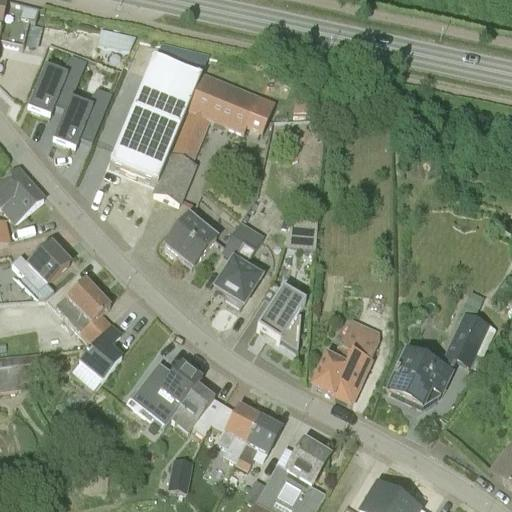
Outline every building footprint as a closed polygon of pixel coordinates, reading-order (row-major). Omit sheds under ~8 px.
[(0,48),(22,54),(28,28),(34,29),(38,15),(6,7),(0,5),(0,48)] [(129,58),(135,42),(100,34),(96,51),(129,58)] [(153,61),(107,171),(156,191),(156,190),(157,190),(200,84),(201,85),(202,81),(153,61)] [(97,84),(82,78),(71,95),(55,88),(37,130),(59,139),(64,128),(76,133),(97,84)] [(201,85),(200,84),(157,190),(156,190),(156,191),(152,199),(178,210),(196,170),(192,169),(210,127),(242,139),(247,126),(264,132),(271,114),(256,107),(201,85)] [(123,117),(108,111),(98,127),(82,120),(64,162),(86,172),(90,161),(102,166),(123,117)] [(42,205),(16,174),(0,186),(0,208),(1,207),(15,225),(42,205)] [(163,254),(190,275),(216,244),(188,222),(163,254)] [(282,251),(314,255),(316,227),(290,225),(282,251)] [(241,229),(222,258),(233,265),(214,295),(224,301),(222,304),(239,315),(265,273),(252,266),(256,259),(264,244),(241,229)] [(19,263),(11,270),(23,284),(22,285),(37,300),(44,292),(45,294),(68,270),(49,250),(28,270),(19,263)] [(109,312),(83,285),(56,312),(92,350),(109,331),(100,321),(109,312)] [(296,357),(298,323),(296,322),(304,308),(282,294),(254,335),(278,350),(280,347),(295,356),(295,357),(296,357)] [(468,308),(463,319),(473,324),(479,313),(468,308)] [(463,319),(443,362),(467,372),(486,330),(463,319)] [(351,328),(340,352),(334,366),(325,362),(310,392),(349,411),(370,364),(369,364),(373,356),(374,338),(351,328)] [(109,331),(92,350),(93,351),(78,367),(98,385),(120,363),(108,353),(119,340),(109,331)] [(39,359),(0,363),(0,397),(30,393),(28,376),(41,375),(39,359)] [(440,402),(453,371),(440,366),(438,369),(431,367),(429,372),(404,362),(387,398),(420,413),(428,396),(440,402)] [(149,410),(130,396),(116,415),(134,430),(136,427),(159,446),(172,428),(170,426),(195,392),(200,385),(179,370),(149,410)] [(213,405),(195,392),(170,426),(172,428),(187,439),(191,434),(203,442),(210,431),(220,409),(213,405)] [(234,418),(220,409),(210,431),(222,437),(233,444),(222,463),(234,469),(258,423),(237,412),(234,418)] [(265,463),(280,434),(258,423),(234,469),(235,470),(235,471),(247,477),(252,466),(251,465),(255,457),(265,463)] [(317,511),(324,501),(309,491),(327,462),(303,447),(286,477),(276,471),(264,493),(253,511),(317,511)] [(490,477),(511,493),(511,452),(490,477)] [(172,466),(167,496),(186,500),(192,469),(172,466)] [(255,488),(243,508),(249,511),(253,511),(264,493),(255,488)] [(377,490),(376,490),(363,511),(391,511),(397,503),(376,491),(377,490)] [(410,511),(397,503),(391,511),(410,511)]
